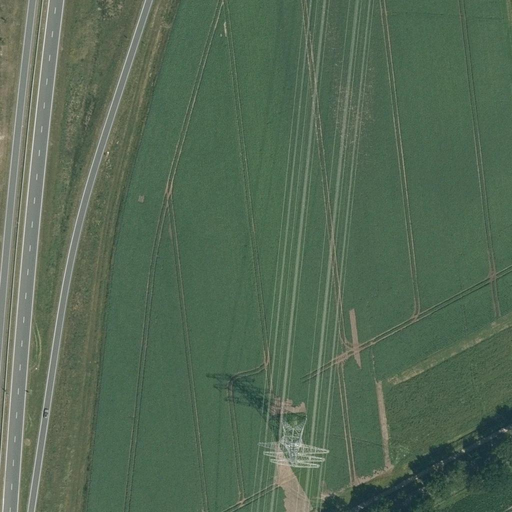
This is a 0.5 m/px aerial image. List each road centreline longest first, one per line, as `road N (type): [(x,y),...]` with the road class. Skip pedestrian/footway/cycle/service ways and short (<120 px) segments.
road 1 (trunk): [(31,511),(70,259),(148,0)]
road 2 (trunk): [(9,511),(56,0)]
road 3 (trunk): [(32,0),(0,321)]
road 4 (tertiary): [(388,511),(511,446)]
